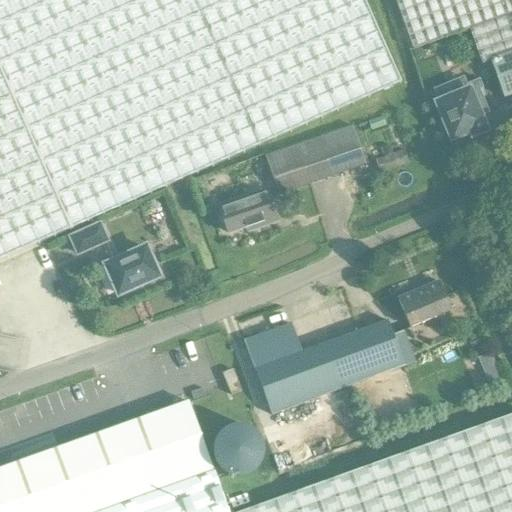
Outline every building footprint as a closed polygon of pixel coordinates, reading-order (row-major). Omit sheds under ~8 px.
[(0,0),(0,261),(400,83),(362,0),(0,0)] [(511,0),(392,0),(411,51),(469,30),(481,66),(490,63),(502,97),(511,93),(511,0)] [(482,89),(479,80),(466,85),(468,91),(436,105),(443,122),(439,124),(444,136),(448,134),(451,141),(470,133),(471,138),(485,132),(479,118),(488,114),(479,91),(482,89)] [(278,195),(365,165),(352,127),(264,157),(278,195)] [(390,146),(380,150),(383,158),(393,155),(390,146)] [(383,158),(375,161),(380,174),(408,164),(404,151),(393,155),(383,158)] [(257,223),(259,228),(278,221),(267,190),(218,208),(227,234),(257,223)] [(77,255),(106,243),(99,226),(70,239),(77,255)] [(104,267),(117,297),(142,286),(143,289),(159,282),(157,279),(158,279),(158,278),(161,277),(156,265),(152,267),(145,250),(104,267)] [(437,283),(397,300),(409,328),(449,311),(437,283)] [(270,416),(414,363),(402,332),(391,336),(386,322),(301,353),(290,325),(243,342),(270,416)] [(490,354),(478,359),(482,369),(494,364),(490,354)] [(240,393),(231,371),(222,376),(231,397),(240,393)] [(0,511),(226,511),(188,403),(0,470),(0,511)] [(511,511),(511,415),(242,511),(511,511)]
